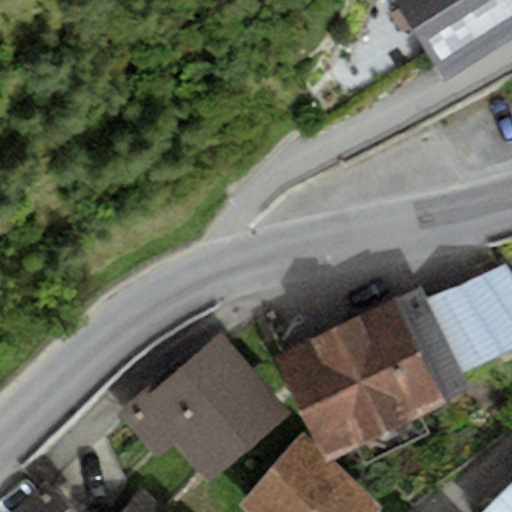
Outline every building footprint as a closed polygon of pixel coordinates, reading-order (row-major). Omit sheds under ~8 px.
[(511,0),(393,0),(447,82),(511,39),(511,0)] [(511,275),(506,266),(426,300),(461,373),(511,349),(511,275)] [(279,357),(327,459),(470,391),(461,373),(426,300),(420,288),(279,357)] [(290,414),(218,334),(156,389),(151,383),(119,410),(161,457),(175,445),(211,484),(290,414)] [(380,511),(327,459),(302,436),(239,505),(246,511),(380,511)] [(70,511),(39,481),(7,511),(70,511)] [(511,511),(511,486),(488,511),(511,511)] [(171,511),(145,490),(126,511),(171,511)]
